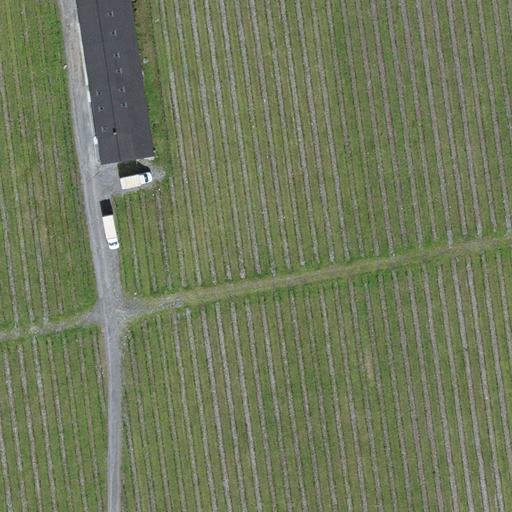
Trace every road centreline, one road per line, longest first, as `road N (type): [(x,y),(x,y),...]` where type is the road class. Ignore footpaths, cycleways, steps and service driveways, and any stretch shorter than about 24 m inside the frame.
road 1 (track): [(113,511),(113,346),(71,0)]
road 2 (track): [(109,312),(511,240)]
